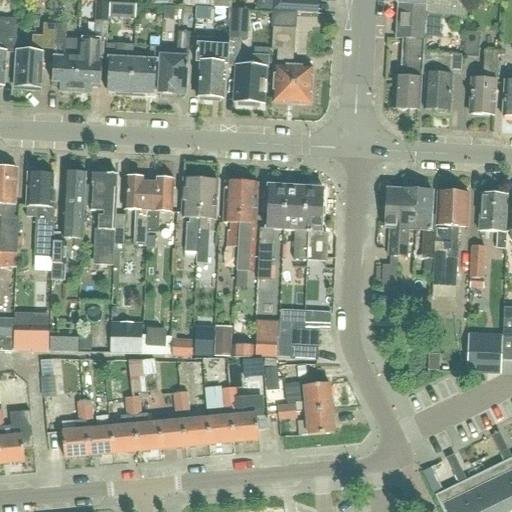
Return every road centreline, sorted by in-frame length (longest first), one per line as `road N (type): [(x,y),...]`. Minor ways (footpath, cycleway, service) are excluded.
road 1 (residential): [(141,487),(373,465),(398,453),(348,331),(357,148)]
road 2 (residential): [(357,148),(0,129)]
road 3 (residential): [(511,157),(357,148)]
road 4 (residential): [(357,148),(362,0)]
road 5 (residential): [(0,501),(141,487)]
